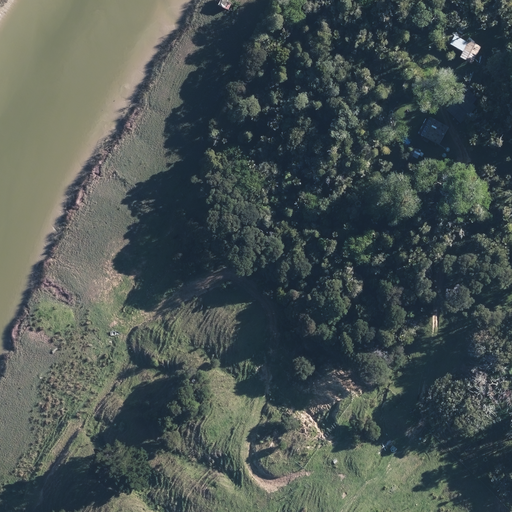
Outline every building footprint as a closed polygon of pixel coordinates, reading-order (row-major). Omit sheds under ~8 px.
[(466,40),(455,34),(453,34),(447,46),(462,53),(459,59),(471,65),(480,44),(467,38),(466,40)] [(449,107),(451,108),(462,120),(472,111),(459,97),(449,107)] [(429,115),(418,133),(438,145),(449,126),(429,115)] [(415,144),(408,151),(417,160),(424,153),(415,144)] [(469,153),(461,153),(461,172),(469,172),(469,153)]
